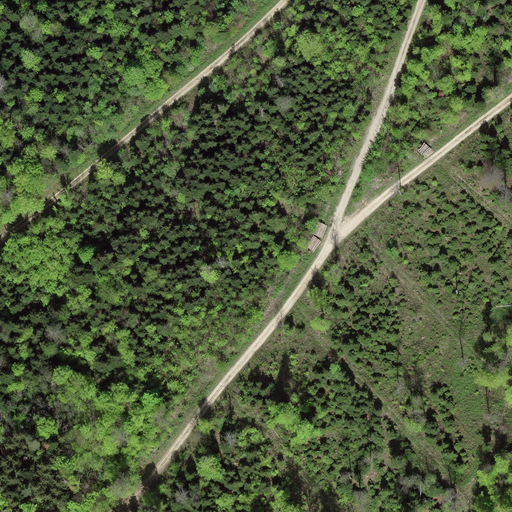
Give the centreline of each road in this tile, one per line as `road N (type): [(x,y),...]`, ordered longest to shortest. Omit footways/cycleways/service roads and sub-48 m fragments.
road 1 (track): [(126,511),(328,250),(423,0)]
road 2 (track): [(0,239),(284,0)]
road 3 (track): [(328,250),(511,96)]
